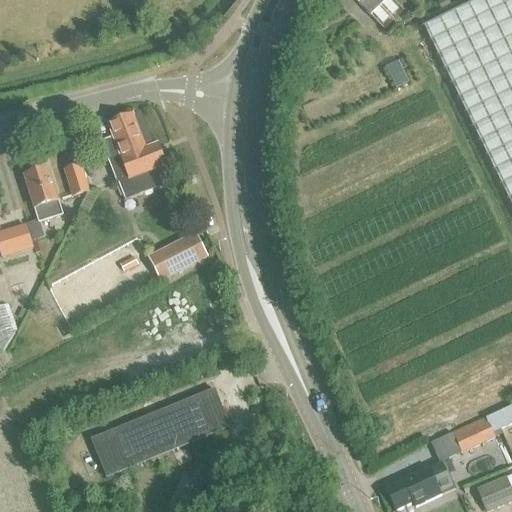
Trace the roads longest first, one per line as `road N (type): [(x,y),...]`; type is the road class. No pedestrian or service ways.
road 1 (tertiary): [(356,511),(253,260),(237,101)]
road 2 (unclassified): [(0,128),(145,93),(237,101)]
